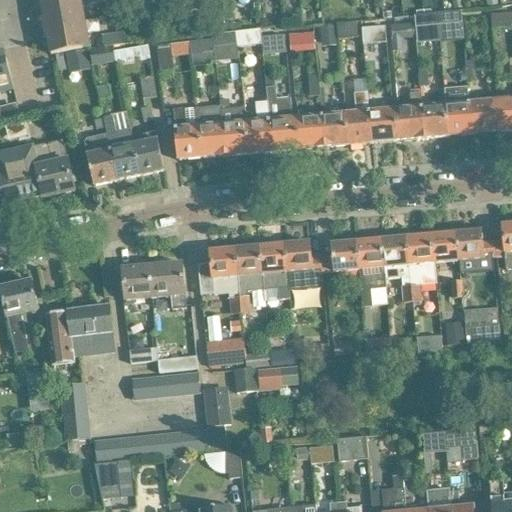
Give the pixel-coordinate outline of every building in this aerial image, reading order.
[(39,25),(41,30),(85,22),(81,0),(54,0),(42,2),(45,24),(39,25)] [(461,13),(438,15),(439,27),(462,24),(461,13)] [(511,14),(501,15),(492,16),(493,24),(511,22),(511,14)] [(438,15),(419,16),(420,28),(439,27),(438,15)] [(297,16),(289,17),(290,25),(298,24),(297,16)] [(85,22),(41,30),(42,36),(47,34),(51,56),(90,49),(85,22)] [(391,27),(392,41),(415,38),(413,25),(391,27)] [(388,28),(366,30),(367,46),(389,44),(388,28)] [(261,32),(238,35),(239,47),(240,50),(263,47),(262,41),(262,40),(261,32)] [(102,38),(103,48),(111,47),(124,45),(123,35),(102,38)] [(215,37),(215,42),(216,50),(239,47),(238,35),(215,37)] [(272,39),(262,40),(262,41),(263,47),(263,58),(273,57),(272,39)] [(216,50),(215,42),(192,45),(193,57),(216,54),(216,50)] [(170,45),(157,47),(160,72),(173,70),(170,45)] [(103,48),(89,51),(91,66),(114,63),(111,47),(103,48)] [(88,54),(67,58),(69,70),(90,66),(88,54)] [(0,93),(14,90),(6,60),(0,61),(0,93)] [(467,70),(466,70),(467,84),(476,84),(474,61),(466,62),(467,70)] [(418,74),(420,88),(430,87),(428,73),(418,74)] [(153,78),(140,80),(143,100),(156,98),(153,78)] [(309,79),(310,100),(320,99),(318,78),(309,79)] [(375,78),(366,79),(367,93),(377,92),(375,78)] [(268,103),(272,154),(297,152),(294,119),(292,99),(277,101),(275,88),(266,89),(268,103)] [(356,114),(346,115),(349,147),(371,145),(368,113),(370,113),(368,93),(354,94),(356,114)] [(398,110),(393,111),(396,143),(424,140),(422,108),(421,93),(410,94),(411,109),(398,110)] [(220,101),(220,108),(221,108),(226,158),(235,157),(249,156),(246,123),(245,108),(230,109),(229,100),(220,101)] [(511,100),(498,101),(501,134),(511,132),(511,100)] [(493,102),(469,104),(472,136),(501,134),(498,101),(493,102)] [(257,122),(246,123),(249,156),(272,154),(268,103),(255,104),(257,122)] [(469,104),(446,106),(449,138),(472,136),(469,104)] [(446,106),(422,108),(424,140),(449,138),(446,106)] [(150,108),(141,109),(144,123),(153,121),(150,108)] [(220,108),(198,110),(202,160),(217,158),(217,159),(226,158),(221,108),(220,108)] [(202,160),(198,110),(174,112),(178,162),(202,160)] [(393,111),(370,113),(368,113),(371,145),(396,143),(393,111)] [(346,115),(322,117),(325,150),(334,149),(334,148),(349,147),(346,115)] [(103,119),(106,135),(110,152),(117,182),(115,183),(139,178),(139,177),(141,177),(134,146),(132,147),(129,131),(115,134),(112,117),(103,119)] [(322,117),(294,119),(297,152),(316,150),(325,150),(322,117)] [(145,144),(134,146),(141,177),(139,177),(139,178),(165,172),(156,133),(143,136),(145,144)] [(117,182),(110,152),(106,135),(87,140),(84,144),(94,188),(115,183),(117,182)] [(34,145),(0,153),(0,185),(5,206),(43,197),(43,200),(75,192),(63,141),(35,148),(34,145)] [(511,225),(502,226),(504,242),(495,242),(498,272),(511,271),(511,225)] [(482,232),(456,234),(459,263),(493,260),(491,243),(483,244),(482,232)] [(456,234),(432,237),(435,265),(459,263),(456,234)] [(432,237),(406,239),(413,303),(422,302),(421,285),(437,284),(435,265),(432,237)] [(406,239),(382,241),(386,281),(402,279),(402,287),(401,287),(403,304),(413,303),(406,239)] [(360,272),(359,272),(363,308),(372,307),(371,291),(386,289),(385,281),(386,281),(382,241),(357,243),(360,272)] [(286,245),(288,274),(289,293),(314,291),(323,291),(322,275),(320,258),(312,259),(311,243),(286,245)] [(326,275),(359,272),(360,272),(357,243),(332,245),(333,257),(324,258),(326,275)] [(286,245),(261,248),(265,291),(278,290),(279,301),(290,300),(289,293),(288,274),(286,245)] [(241,297),(242,315),(251,314),(249,297),(248,297),(248,293),(265,291),(261,248),(236,250),(239,278),(241,297)] [(239,278),(236,250),(210,252),(214,297),(230,295),(231,316),(242,315),(241,297),(239,278)] [(146,300),(153,300),(150,268),(148,268),(148,263),(135,264),(135,269),(123,270),(126,302),(146,300)] [(150,268),(153,300),(171,298),(172,311),(187,310),(183,265),(150,268)] [(452,282),(453,299),(463,298),(462,281),(452,282)] [(39,313),(37,302),(32,283),(1,290),(8,320),(12,339),(16,356),(30,353),(22,317),(39,313)] [(110,309),(69,314),(72,339),(77,338),(90,337),(102,336),(113,334),(110,309)] [(72,339),(69,314),(46,317),(52,367),(75,365),(74,359),(80,358),(77,338),(72,339)] [(465,330),(467,345),(501,342),(499,320),(486,321),(486,325),(465,327),(465,330)] [(461,325),(445,327),(447,348),(463,347),(461,325)] [(116,354),(113,334),(102,336),(104,355),(116,354)] [(92,357),(104,355),(102,336),(90,337),(92,357)] [(90,337),(77,338),(80,358),(92,357),(90,337)] [(312,337),(294,339),(296,358),(314,356),(312,337)] [(442,338),(430,339),(431,355),(444,354),(442,338)] [(390,340),(366,342),(368,357),(391,355),(390,340)] [(246,358),(245,347),(216,350),(218,368),(247,365),(246,358)] [(352,357),(351,347),(334,348),(335,358),(352,357)] [(131,365),(158,362),(159,362),(157,349),(130,352),(131,365)] [(295,352),(270,354),(270,356),(271,369),(296,366),(295,352)] [(270,356),(246,358),(247,365),(247,370),(255,369),(255,370),(271,369),(270,356)] [(159,362),(158,362),(160,375),(198,371),(197,358),(159,362)] [(234,372),(237,394),(258,392),(255,370),(255,369),(247,370),(234,372)] [(259,372),(261,389),(298,386),(297,369),(259,372)] [(199,375),(188,376),(190,396),(201,395),(199,375)] [(188,376),(177,377),(179,397),(190,396),(188,376)] [(177,377),(166,378),(168,399),(179,397),(177,377)] [(166,378),(155,379),(157,400),(168,399),(166,378)] [(155,379),(143,380),(146,401),(157,400),(155,379)] [(146,401),(143,380),(132,382),(135,402),(146,401)] [(61,388),(62,399),(86,396),(85,385),(61,388)] [(209,432),(205,432),(208,453),(228,451),(225,427),(230,426),(227,393),(215,395),(215,391),(205,392),(209,432)] [(62,399),(63,410),(87,407),(86,396),(62,399)] [(63,410),(64,421),(88,418),(87,407),(63,410)] [(64,421),(65,432),(89,430),(88,418),(64,421)] [(496,425),(480,426),(481,435),(497,434),(496,425)] [(89,430),(65,432),(66,443),(90,441),(89,430)] [(205,432),(194,433),(196,454),(208,453),(205,432)] [(194,433),(183,435),(185,455),(196,454),(194,433)] [(446,434),(425,436),(426,455),(447,454),(447,450),(447,448),(446,437),(446,436),(446,434)] [(447,450),(462,449),(463,463),(478,462),(476,434),(446,436),(446,437),(447,448),(447,450)] [(183,435),(172,436),(174,457),(185,455),(183,435)] [(172,436),(161,437),(163,458),(174,457),(172,436)] [(161,437),(150,438),(152,459),(163,458),(161,437)] [(150,438),(139,439),(141,460),(152,459),(150,438)] [(139,439),(128,440),(130,461),(141,460),(139,439)] [(366,439),(337,441),(339,463),(368,461),(366,439)] [(128,440),(117,442),(119,462),(130,461),(128,440)] [(117,442),(106,443),(108,464),(119,462),(117,442)] [(108,464),(106,443),(95,444),(97,465),(108,464)] [(311,446),(290,447),(291,462),(312,460),(311,446)] [(333,447),(313,449),(314,461),(334,459),(333,447)] [(226,453),(228,472),(229,480),(242,479),(239,451),(226,453)] [(118,466),(95,468),(102,501),(121,499),(118,466)] [(406,511),(405,485),(402,485),(401,479),(393,480),(393,485),(396,485),(396,490),(393,490),(394,511),(406,511)] [(511,511),(511,500),(505,501),(503,484),(490,485),(492,511),(511,511)] [(412,485),(405,485),(406,511),(420,511),(416,507),(414,507),(412,485)] [(292,508),(290,488),(282,489),(283,508),(292,508)] [(428,492),(429,511),(452,511),(451,493),(450,493),(449,490),(428,492)] [(259,491),(251,492),(251,501),(260,500),(259,491)] [(458,493),(451,493),(452,511),(476,511),(476,507),(459,509),(458,493)]
